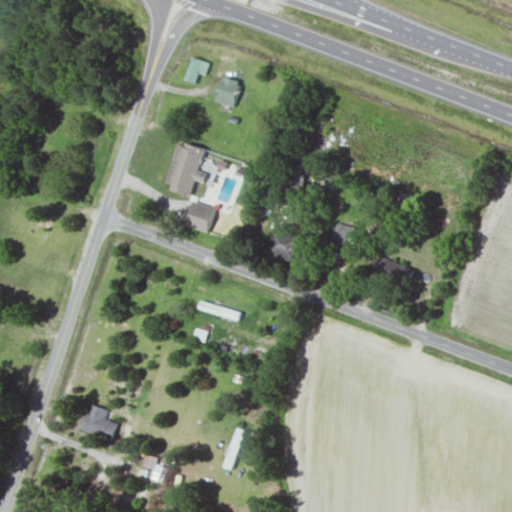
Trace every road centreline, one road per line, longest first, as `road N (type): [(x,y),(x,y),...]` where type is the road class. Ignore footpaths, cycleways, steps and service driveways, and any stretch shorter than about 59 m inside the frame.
road 1 (tertiary): [(149,71),(3,511)]
road 2 (residential): [(511,369),(101,216)]
road 3 (trunk): [(211,0),(511,114)]
road 4 (trunk): [(493,61),(294,0)]
road 5 (trunk): [(511,68),(332,0)]
road 6 (tertiary): [(170,0),(149,71),(171,26),(222,4)]
